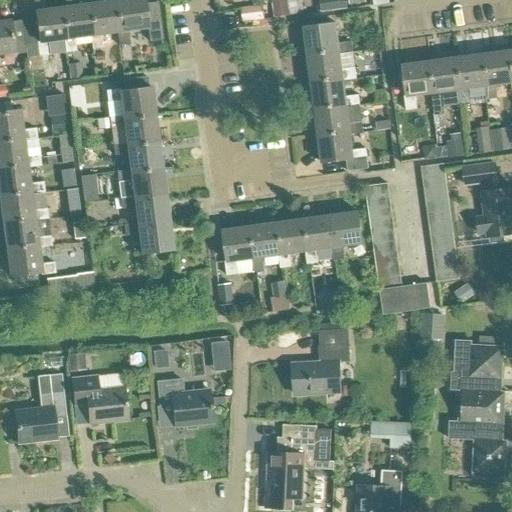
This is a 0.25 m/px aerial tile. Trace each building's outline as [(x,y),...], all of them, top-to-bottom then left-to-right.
[(116,0),(89,4),(93,36),(90,36),(91,49),(102,48),(101,35),(117,33),(120,32),(116,0)] [(158,2),(144,4),(143,0),(117,0),(116,0),(120,32),(117,33),(118,46),(129,44),(127,31),(147,29),(149,41),(163,39),(158,2)] [(274,18),(290,16),(288,0),(276,0),(271,1),(274,18)] [(319,0),(321,12),(347,8),(346,0),(319,0)] [(89,4),(62,7),(66,39),(63,40),(65,53),(76,52),(74,38),(90,36),(93,36),(89,4)] [(243,23),(264,20),(262,5),(241,8),(243,23)] [(35,11),(36,18),(21,20),(25,52),(26,58),(38,57),(49,55),(65,53),(63,40),(66,39),(62,7),(35,11)] [(25,52),(21,20),(9,22),(10,23),(13,50),(14,53),(14,54),(25,52)] [(9,22),(9,21),(0,21),(0,54),(14,53),(13,50),(10,23),(9,22)] [(340,50),(340,54),(353,52),(352,41),(339,43),(336,23),(304,27),(308,55),(340,50)] [(340,50),(308,55),(311,82),(343,77),(344,81),(357,79),(355,68),(342,70),(340,54),(340,50)] [(511,82),(511,59),(511,50),(484,54),(488,86),(485,86),(487,100),(498,98),(496,85),(511,83),(511,82)] [(103,53),(94,54),(96,63),(104,62),(103,53)] [(484,54),(457,58),(462,90),(458,90),(460,103),(471,102),(469,89),(485,86),(488,86),(484,54)] [(457,58),(430,61),(435,93),(432,94),(434,114),(445,112),(442,92),(458,90),(462,90),(457,58)] [(435,93),(430,61),(403,65),(404,75),(393,77),(396,97),(405,96),(407,110),(417,109),(416,96),(432,94),(435,93)] [(79,63),(67,65),(69,80),(81,78),(79,63)] [(346,97),(344,81),(343,77),(311,82),(315,108),(347,104),(347,108),(360,106),(359,95),(346,97)] [(155,115),(151,88),(120,92),(120,89),(106,91),(107,101),(120,100),(122,116),(123,119),(155,115)] [(385,91),(373,92),(375,106),(387,104),(385,91)] [(351,134),(364,133),(360,106),(347,108),(347,104),(315,108),(318,135),(350,131),(351,134)] [(23,141),(37,139),(35,128),(22,130),(19,110),(0,112),(0,140),(23,138),(23,141)] [(51,135),(67,133),(64,115),(49,117),(51,135)] [(123,119),(122,116),(109,117),(109,119),(110,129),(113,145),(126,143),(126,146),(158,142),(155,115),(123,119)] [(109,119),(96,121),(97,131),(110,129),(109,119)] [(388,122),(376,123),(377,132),(389,131),(388,122)] [(479,153),(492,151),(489,127),(476,129),(479,153)] [(511,148),(511,139),(510,127),(491,130),(494,151),(511,148)] [(318,135),(322,162),(346,159),(348,171),(369,169),(366,149),(353,150),(351,134),(350,131),(318,135)] [(57,136),(59,151),(70,150),(68,135),(57,136)] [(37,139),(23,141),(23,138),(0,140),(0,168),(27,164),(27,168),(40,166),(37,139)] [(463,139),(447,141),(449,158),(465,156),(463,139)] [(126,146),(126,143),(113,145),(114,156),(127,154),(129,170),(130,173),(162,169),(158,142),(126,146)] [(425,160),(438,158),(436,146),(423,148),(425,160)] [(55,157),(46,158),(47,166),(56,165),(55,157)] [(497,181),(495,163),(463,167),(466,185),(482,183),(483,192),(482,192),(485,217),(477,218),(479,233),(487,232),(488,237),(490,237),(491,243),(505,242),(504,235),(511,233),(511,188),(497,190),(496,181),(497,181)] [(29,183),(27,168),(27,164),(0,168),(0,195),(30,191),(31,194),(44,193),(60,190),(59,179),(29,183)] [(444,164),(421,167),(423,179),(445,176),(444,164)] [(76,187),(74,169),(60,171),(62,189),(76,187)] [(130,173),(129,170),(116,172),(120,199),(133,197),(133,200),(165,196),(162,169),(130,173)] [(445,176),(423,179),(424,190),(447,187),(445,176)] [(388,183),(365,186),(367,198),(369,198),(390,195),(388,183)] [(447,187),(424,190),(426,202),(449,199),(447,187)] [(77,188),(69,189),(73,216),(81,215),(77,188)] [(30,191),(0,195),(0,208),(2,222),(34,218),(34,221),(48,219),(44,193),(31,194),(30,191)] [(390,195),(369,198),(367,198),(369,210),(391,207),(390,195)] [(133,197),(120,199),(121,209),(134,208),(136,224),(137,227),(169,223),(165,196),(133,200),(133,197)] [(449,199),(426,202),(428,213),(450,210),(449,199)] [(391,207),(369,210),(370,221),(372,221),(393,218),(391,207)] [(452,221),(450,210),(428,213),(429,224),(452,221)] [(359,212),(332,215),(336,247),(332,248),(334,261),(345,260),(343,246),(363,244),(359,212)] [(336,247),(332,215),(305,219),(309,251),(306,252),(307,265),(318,263),(316,250),(332,248),(336,247)] [(34,218),(2,222),(6,249),(38,245),(38,249),(51,247),(50,235),(36,237),(34,221),(34,218)] [(393,218),(372,221),(370,221),(372,233),(394,229),(393,218)] [(305,219),(278,223),(282,255),(279,255),(281,268),(291,267),(290,254),(306,252),(309,251),(305,219)] [(452,221),(429,224),(431,236),(453,233),(452,221)] [(82,222),(72,223),(74,239),(84,238),(82,222)] [(137,227),(136,224),(123,225),(125,236),(138,234),(140,254),(172,250),(169,223),(137,227)] [(278,223),(251,226),(255,258),(252,259),(254,272),(265,271),(263,257),(279,255),(282,255),(278,223)] [(125,236),(123,225),(108,227),(109,238),(125,236)] [(251,226),(224,230),(228,261),(225,261),(227,276),(238,274),(236,261),(252,259),(255,258),(251,226)] [(394,229),(372,233),(373,244),(375,244),(396,241),(394,229)] [(455,244),(453,233),(431,236),(432,247),(455,244)] [(396,241),(375,244),(373,244),(375,255),(377,255),(397,252),(396,241)] [(456,255),(455,244),(432,247),(434,258),(456,255)] [(38,245),(6,249),(9,276),(40,272),(41,275),(55,273),(53,262),(40,264),(38,249),(38,245)] [(397,252),(377,255),(375,255),(376,267),(378,266),(399,263),(397,252)] [(456,255),(434,258),(435,270),(458,267),(456,255)] [(399,263),(378,266),(376,267),(378,278),(401,275),(399,263)] [(460,279),(458,267),(435,270),(437,282),(460,279)] [(152,271),(143,272),(145,282),(153,281),(152,271)] [(82,275),(67,277),(68,290),(92,287),(91,276),(82,277),(82,275)] [(401,275),(378,278),(380,290),(381,290),(388,289),(402,287),(401,275)] [(230,280),(218,282),(220,298),(232,297),(230,280)] [(273,298),(287,297),(285,282),(271,283),(273,298)] [(461,304),(476,294),(469,283),(454,292),(461,304)] [(381,290),(380,290),(383,315),(431,308),(427,284),(402,287),(388,289),(381,290)] [(421,338),(443,339),(445,315),(422,314),(421,338)] [(320,363),(294,364),(295,395),(341,392),(339,362),(352,361),(350,328),(319,330),(320,346),(319,346),(320,363)] [(213,338),(212,366),(230,367),(231,338),(213,338)] [(472,341),(453,340),(453,341),(456,341),(454,372),(452,372),(451,390),(460,390),(458,421),(449,421),(448,439),(473,440),(472,472),(505,473),(507,440),(503,440),(506,391),(502,391),(504,346),(472,344),(472,341)] [(166,350),(152,351),(154,368),(168,367),(166,350)] [(83,353),(67,355),(69,372),(85,370),(83,353)] [(127,420),(123,388),(122,388),(121,375),(71,380),(73,405),(86,403),(89,425),(127,420)] [(17,444),(56,440),(54,420),(65,419),(60,376),(36,379),(39,409),(14,412),(17,444)] [(174,427),(212,423),(209,391),(182,394),(181,381),(157,384),(160,408),(171,407),(174,427)] [(371,423),(370,438),(390,438),(389,448),(411,449),(412,424),(371,423)] [(329,461),(331,429),(316,429),(317,426),(283,424),(283,437),(278,437),(277,453),(270,452),(269,472),(271,472),(268,493),(267,507),(291,508),(291,498),(302,498),(303,468),(334,469),(334,461),(329,461)] [(389,471),(388,486),(359,485),(357,511),(388,511),(388,508),(400,508),(402,471),(389,471)]
